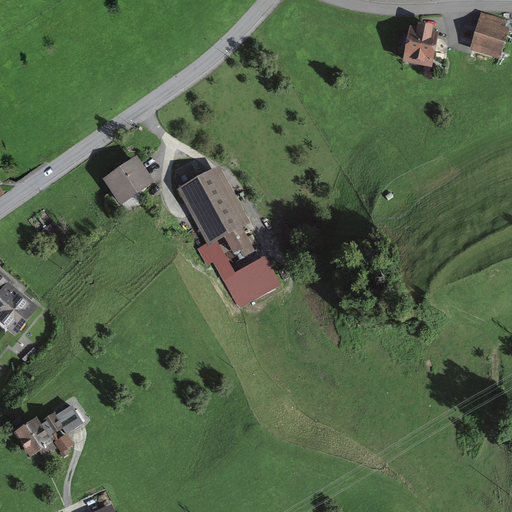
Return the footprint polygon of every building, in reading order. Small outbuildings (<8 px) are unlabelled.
[(481,13),(472,49),(501,57),(510,20),(481,13)] [(411,26),(404,63),(434,68),(440,32),(411,26)] [(138,155),(104,178),(121,204),(156,181),(138,155)] [(218,168),(180,188),(210,243),(247,223),(218,168)] [(279,284),(265,259),(225,281),(239,307),(279,284)] [(40,308),(11,284),(13,281),(0,270),(0,327),(6,333),(7,331),(16,338),(40,308)] [(72,406),(57,416),(65,429),(57,434),(60,439),(68,434),(83,424),(81,420),(73,409),(72,406)] [(77,406),(73,409),(81,420),(85,417),(77,406)] [(55,413),(40,423),(50,438),(52,437),(57,434),(65,429),(57,416),(55,413)] [(40,423),(37,418),(14,433),(30,458),(39,452),(53,443),(50,438),(40,423)] [(75,445),(68,434),(60,439),(55,442),(54,443),(57,449),(64,458),(69,454),(66,451),(75,445)] [(39,452),(43,458),(57,449),(53,443),(39,452)]
